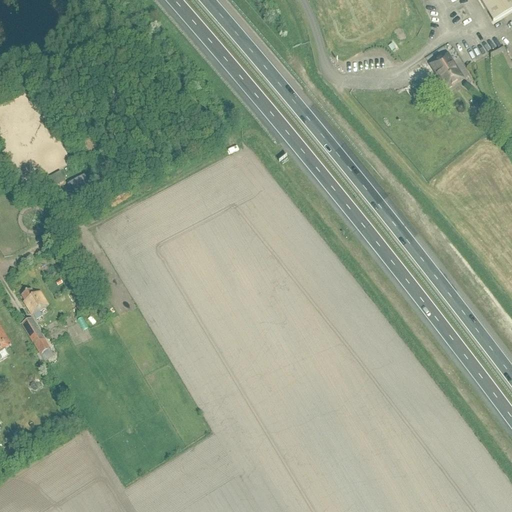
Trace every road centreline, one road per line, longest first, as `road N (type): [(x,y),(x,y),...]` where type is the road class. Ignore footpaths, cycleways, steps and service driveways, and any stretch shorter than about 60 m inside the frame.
road 1 (motorway): [(173,0),(511,421)]
road 2 (motorway): [(511,379),(206,0)]
road 3 (unclassified): [(404,69),(381,79),(331,77),(301,0)]
road 4 (track): [(338,81),(422,187)]
